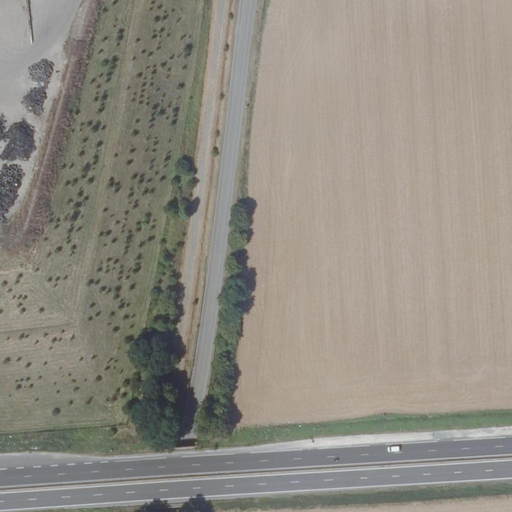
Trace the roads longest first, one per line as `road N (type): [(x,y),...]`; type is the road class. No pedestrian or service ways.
road 1 (tertiary): [(254,0),(175,511)]
road 2 (trunk): [(0,502),(511,469)]
road 3 (trunk): [(511,445),(0,477)]
